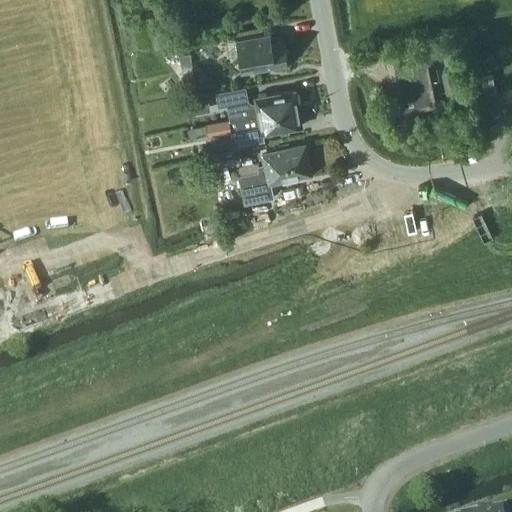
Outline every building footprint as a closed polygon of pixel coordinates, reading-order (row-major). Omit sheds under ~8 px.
[(271,39),(270,33),(236,39),(242,71),(288,63),(283,36),(271,39)] [(190,53),(180,55),(182,67),(192,65),(190,53)] [(435,104),(426,58),(393,65),(403,111),(435,104)] [(485,94),(496,92),(493,76),(482,78),(485,94)] [(195,77),(185,79),(187,90),(197,88),(195,77)] [(218,106),(227,105),(248,101),(248,100),(245,86),(215,91),(218,106)] [(252,102),(248,100),(248,101),(227,105),(229,118),(230,120),(298,107),(295,89),(254,96),(255,102),(252,102)] [(230,120),(229,118),(205,123),(208,136),(230,132),(229,129),(231,129),(231,130),(235,149),(262,144),(261,133),(301,126),(298,107),(230,120)] [(310,173),(304,144),(262,153),(264,164),(259,165),(258,161),(237,165),(239,174),(238,174),(244,203),(274,196),(270,182),(310,173)]
